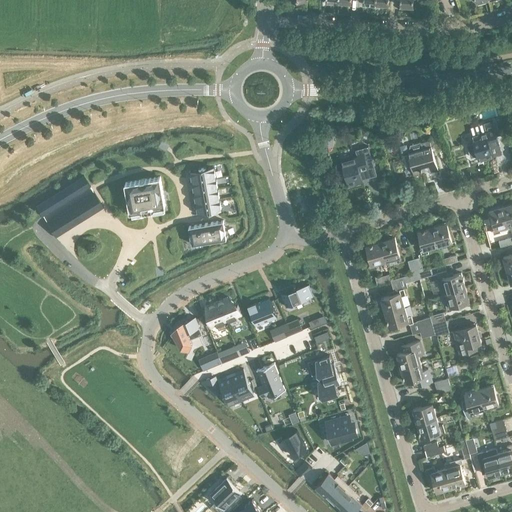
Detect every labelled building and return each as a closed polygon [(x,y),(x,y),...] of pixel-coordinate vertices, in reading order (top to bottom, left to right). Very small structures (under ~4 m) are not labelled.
[(501,136),(506,134),(502,118),(496,120),(501,136)] [(491,146),(499,143),(493,122),(486,124),(488,130),(472,135),(479,160),(494,156),(491,146)] [(406,167),(412,165),(414,173),(429,168),(430,172),(438,170),(430,139),(421,142),(421,141),(410,144),(409,152),(409,153),(403,155),(406,167)] [(360,171),(369,168),(363,147),(356,149),(357,156),(342,160),(349,185),(363,181),(360,171)] [(214,166),(191,170),(193,181),(216,177),(214,166)] [(125,182),(131,211),(145,209),(147,210),(150,210),(152,207),(166,205),(160,176),(125,182)] [(218,188),(216,177),(193,181),(194,192),(218,188)] [(220,199),(218,188),(194,192),(196,203),(220,199)] [(222,210),(220,199),(196,203),(198,214),(222,210)] [(494,233),(497,232),(501,231),(500,228),(510,225),(504,205),(490,209),(493,218),(490,219),(494,233)] [(224,220),(206,223),(210,241),(227,238),(224,220)] [(433,226),(435,232),(438,245),(449,242),(450,246),(457,244),(455,240),(453,241),(447,222),(433,226)] [(210,241),(206,223),(189,226),(192,244),(210,241)] [(435,232),(433,226),(418,230),(424,249),(421,250),(422,254),(429,252),(428,248),(438,245),(435,232)] [(501,246),(511,242),(511,236),(499,240),(501,246)] [(381,241),(386,260),(397,257),(398,261),(405,259),(403,255),(401,255),(395,237),(381,241)] [(386,260),(381,241),(367,245),(372,264),(369,264),(370,269),(377,267),(376,263),(386,260)] [(445,264),(458,260),(457,254),(443,258),(445,264)] [(418,272),(424,270),(420,257),(414,258),(418,272)] [(412,273),(418,272),(414,258),(408,260),(412,273)] [(432,268),(418,272),(420,279),(434,275),(432,268)] [(466,286),(462,272),(449,276),(448,273),(447,273),(446,270),(436,273),(441,293),(446,292),(466,286)] [(418,272),(411,274),(397,278),(400,289),(403,288),(407,287),(406,283),(420,279),(418,272)] [(378,283),(391,280),(389,273),(376,277),(378,283)] [(277,294),(282,308),(310,296),(306,285),(292,288),(277,294)] [(466,286),(446,292),(449,303),(446,304),(447,310),(452,309),(451,306),(470,301),(466,286)] [(385,312),(405,306),(402,295),(405,294),(403,288),(399,289),(400,292),(381,297),(385,312)] [(218,299),(226,320),(228,319),(229,320),(237,317),(236,316),(242,313),(238,303),(228,295),(218,299)] [(249,306),(256,325),(277,316),(270,297),(249,306)] [(225,320),(226,320),(218,299),(206,304),(207,316),(211,326),(217,324),(217,325),(225,321),(225,320)] [(405,306),(385,312),(390,326),(408,320),(409,323),(413,322),(411,315),(408,316),(405,306)] [(430,315),(433,324),(446,320),(444,311),(430,315)] [(181,348),(189,351),(193,343),(188,332),(200,327),(196,316),(178,323),(171,332),(181,348)] [(434,327),(430,316),(417,320),(420,331),(434,327)] [(287,322),(289,328),(291,334),(303,329),(298,317),(287,322)] [(434,327),(435,333),(436,334),(449,330),(446,320),(433,324),(434,327)] [(453,330),(460,354),(478,349),(476,343),(482,342),(476,323),(453,330)] [(434,327),(420,331),(422,337),(435,333),(434,327)] [(327,330),(315,336),(317,342),(330,337),(327,330)] [(401,345),(403,351),(397,353),(402,367),(421,361),(419,356),(425,354),(420,340),(401,345)] [(226,349),(230,359),(241,355),(237,346),(236,344),(226,349)] [(317,373),(321,379),(318,379),(318,380),(338,374),(334,362),(332,362),(330,354),(316,359),(317,373)] [(270,395),(287,388),(276,361),(265,365),(266,369),(261,371),(265,383),(260,385),(264,395),(270,393),(270,395)] [(421,361),(402,367),(406,381),(425,376),(425,379),(430,377),(428,371),(424,372),(421,361)] [(447,367),(449,376),(459,373),(456,364),(447,367)] [(84,368),(76,376),(89,388),(92,391),(97,386),(101,389),(104,386),(84,368)] [(244,400),(257,395),(248,373),(235,378),(244,400)] [(338,374),(318,380),(320,393),(322,399),(340,393),(337,384),(341,382),(338,374)] [(128,386),(142,398),(152,387),(138,375),(128,386)] [(435,381),(437,387),(450,383),(448,377),(435,381)] [(244,400),(235,378),(222,383),(231,406),(244,400)] [(450,383),(437,387),(438,393),(452,389),(450,383)] [(480,388),(485,408),(496,405),(497,408),(503,406),(502,402),(499,403),(494,384),(480,388)] [(222,390),(220,385),(209,389),(213,393),(222,390)] [(481,414),(480,409),(485,408),(480,388),(465,392),(467,400),(463,401),(465,410),(466,413),(468,417),(481,414)] [(418,423),(437,417),(434,406),(438,405),(436,399),(432,400),(432,403),(414,408),(418,423)] [(348,411),(326,416),(329,428),(332,428),(334,436),(350,432),(350,430),(356,428),(354,420),(351,421),(348,411)] [(437,417),(418,423),(422,437),(441,431),(441,434),(446,433),(444,426),(440,427),(437,417)] [(492,428),(505,424),(504,418),(490,422),(492,428)] [(505,424),(492,428),(493,433),(507,430),(505,424)] [(196,447),(203,439),(191,427),(183,435),(196,447)] [(297,428),(282,437),(286,444),(295,456),(307,447),(297,428)] [(507,430),(493,433),(495,440),(509,436),(507,430)] [(466,439),(470,453),(478,451),(473,436),(466,439)] [(470,453),(466,439),(460,440),(465,458),(471,456),(470,453)] [(426,450),(439,446),(438,440),(424,445),(426,450)] [(498,452),(503,472),(511,469),(511,444),(508,446),(509,449),(498,452)] [(439,446),(426,450),(427,456),(441,452),(439,446)] [(503,472),(498,452),(496,448),(478,453),(482,469),(487,468),(489,476),(503,472)] [(446,467),(452,487),(466,482),(461,464),(463,463),(462,459),(456,460),(457,464),(446,467)] [(304,460),(295,469),(301,474),(312,467),(304,460)] [(452,487),(446,467),(436,470),(435,467),(425,469),(430,487),(436,485),(437,491),(452,487)] [(329,472),(315,487),(325,496),(329,492),(336,498),(349,484),(338,474),(335,478),(329,472)] [(210,493),(225,509),(242,492),(227,477),(210,493)] [(349,484),(336,498),(343,504),(339,509),(342,511),(354,511),(363,504),(357,498),(360,495),(349,484)] [(261,511),(263,511),(253,499),(236,511),(261,511)]
